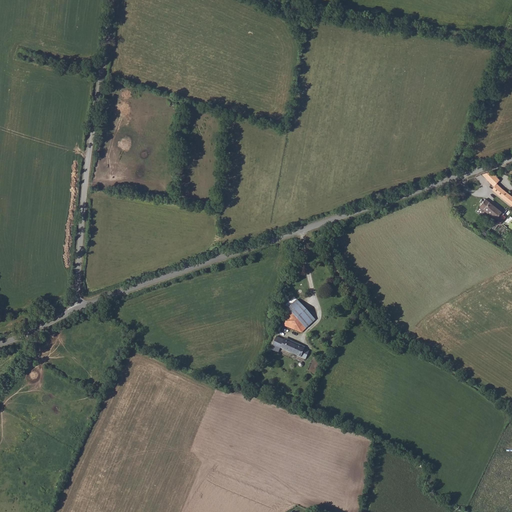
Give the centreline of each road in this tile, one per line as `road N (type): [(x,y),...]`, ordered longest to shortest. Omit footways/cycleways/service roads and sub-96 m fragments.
road 1 (tertiary): [(81,307),(511,161)]
road 2 (track): [(455,180),(507,44),(299,14),(259,0)]
road 3 (track): [(511,411),(390,335),(314,226)]
road 4 (unclassified): [(101,78),(84,203),(81,307)]
